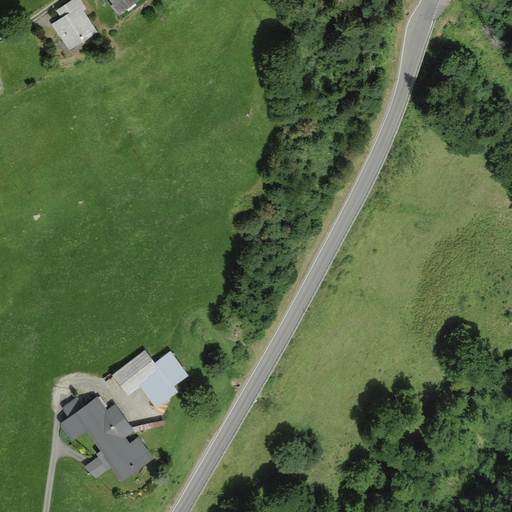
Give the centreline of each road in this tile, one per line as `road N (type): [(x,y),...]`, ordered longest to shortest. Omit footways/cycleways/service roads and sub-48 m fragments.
road 1 (tertiary): [(180,511),(361,189),(432,0)]
road 2 (track): [(129,402),(96,387),(68,388),(56,401),(45,511)]
